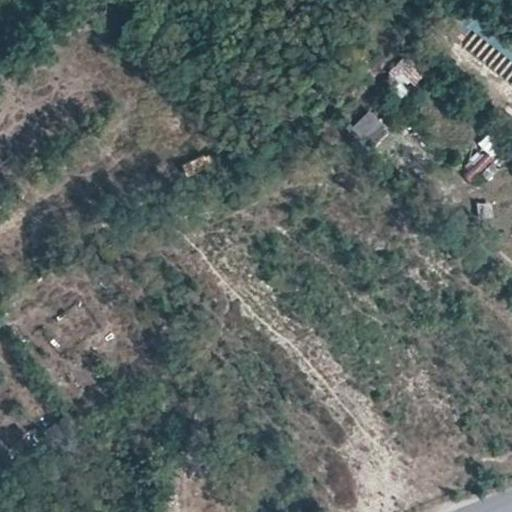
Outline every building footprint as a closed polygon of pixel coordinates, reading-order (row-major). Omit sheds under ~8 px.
[(511,79),(511,59),(486,40),(476,52),(511,79)] [(411,47),(391,68),(406,82),(425,60),(411,47)] [(390,72),(384,78),(394,87),(400,83),(390,72)] [(368,111),(360,118),(351,126),(347,122),(344,124),(369,150),(389,129),(368,111)] [(351,126),(360,118),(357,113),(347,122),(351,126)] [(471,184),(494,161),(484,151),(461,174),(471,184)]
